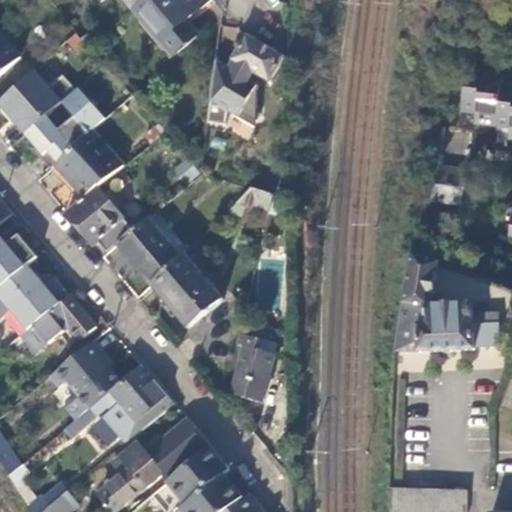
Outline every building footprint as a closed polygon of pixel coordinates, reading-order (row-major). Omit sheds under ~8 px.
[(137,5),(142,0),(126,0),(134,8),(137,5)] [(142,0),(137,5),(151,22),(142,30),(170,61),(198,34),(187,21),(203,6),(210,0),(142,0)] [(0,77),(21,58),(0,33),(0,77)] [(89,48),(96,42),(88,33),(81,39),(89,48)] [(270,81),(284,57),(263,45),(248,36),(247,35),(232,59),(253,71),(270,81)] [(418,66),(432,67),(433,54),(419,52),(418,66)] [(248,80),(253,71),(232,59),(229,63),(233,64),(232,70),(248,80)] [(215,62),(208,121),(225,122),(227,109),(246,121),(251,119),(256,85),(248,80),(232,70),(233,64),(229,63),(215,62)] [(511,85),(510,85),(511,77),(455,69),(453,84),(464,85),(460,111),(476,114),(474,121),(495,124),(510,127),(509,136),(511,136),(511,85)] [(63,102),(36,72),(0,102),(0,104),(25,135),(45,118),(60,105),(63,102)] [(60,105),(73,121),(58,134),(45,118),(25,135),(37,151),(42,156),(39,158),(49,170),(53,166),(92,131),(102,122),(76,90),(63,102),(60,105)] [(476,114),(460,111),(457,129),(472,131),(493,135),(495,124),(474,121),(476,114)] [(511,147),(511,136),(509,136),(510,127),(495,124),(493,135),(492,144),(511,147)] [(461,204),(472,131),(457,129),(441,126),(430,200),(461,204)] [(123,167),(92,131),(53,166),(83,200),(98,188),(98,189),(123,167)] [(52,168),(40,179),(62,202),(74,190),(52,168)] [(82,233),(93,246),(100,241),(109,252),(118,244),(132,232),(98,189),(98,188),(83,200),(66,213),(82,233)] [(269,212),(274,195),(251,188),(229,210),(241,217),(245,205),(269,212)] [(286,218),(286,199),(274,195),(269,212),(286,218)] [(0,224),(14,213),(2,200),(0,201),(0,224)] [(179,258),(147,219),(132,232),(118,244),(151,285),(179,258)] [(0,289),(28,266),(38,258),(19,235),(7,244),(0,235),(0,289)] [(223,299),(184,253),(179,258),(151,285),(173,310),(188,328),(223,299)] [(474,346),(500,345),(499,320),(485,321),(485,313),(472,314),(472,303),(430,305),(432,294),(433,295),(436,275),(435,275),(437,263),(411,253),(395,350),(416,352),(442,351),(474,349),(474,346)] [(70,296),(55,278),(43,289),(38,283),(41,281),(28,266),(0,289),(0,321),(11,312),(28,332),(70,296)] [(17,340),(24,348),(40,334),(49,344),(70,327),(81,341),(97,328),(70,296),(28,332),(17,340)] [(259,350),(261,341),(240,336),(240,338),(238,345),(243,347),(232,395),(263,402),(274,354),(259,351),(259,350)] [(95,341),(51,377),(59,387),(67,381),(90,410),(122,383),(102,358),(106,354),(95,341)] [(127,443),(175,404),(149,374),(143,366),(122,383),(90,410),(65,430),(70,437),(108,406),(112,411),(105,417),(127,443)] [(511,383),(501,407),(511,412),(511,383)] [(98,496),(112,511),(117,511),(162,474),(168,481),(210,446),(193,425),(188,420),(147,454),(138,443),(113,464),(123,475),(98,496)] [(5,439),(0,443),(0,460),(10,475),(23,465),(5,439)] [(221,458),(210,446),(168,481),(167,483),(186,506),(224,474),(230,470),(221,458)] [(225,511),(243,497),(224,474),(186,506),(180,511),(181,511),(225,511)] [(37,500),(30,505),(35,511),(41,511),(67,491),(61,483),(38,501),(37,500)] [(465,511),(466,489),(390,487),(389,511),(465,511)] [(68,511),(78,505),(67,491),(41,511),(68,511)] [(255,511),(243,497),(225,511),(255,511)]
